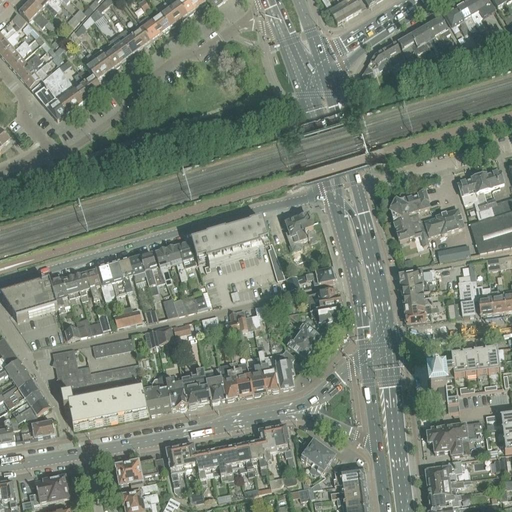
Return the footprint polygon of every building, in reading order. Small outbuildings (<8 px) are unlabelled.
[(54,19),(58,15),(42,0),(33,0),(32,2),(42,12),(45,9),(54,19)] [(54,0),(42,0),(58,15),(61,12),(58,8),(60,6),(54,0)] [(175,0),(179,5),(189,18),(194,15),(193,14),(197,11),(189,0),(175,0)] [(189,0),(197,11),(201,8),(202,9),(207,5),(202,0),(189,0)] [(205,0),(214,11),(223,5),(229,0),(205,0)] [(326,0),(321,0),(322,2),(337,28),(345,23),(337,9),(333,11),(326,0)] [(342,0),(335,0),(340,7),(337,9),(345,23),(353,19),(342,0)] [(342,0),(353,19),(362,13),(356,4),(353,0),(342,0)] [(373,0),(362,0),(368,10),(377,5),(376,4),(373,0)] [(486,0),(475,0),(471,2),(481,20),(494,13),(486,0)] [(491,0),(498,10),(506,5),(502,0),(491,0)] [(361,1),(356,4),(362,13),(367,10),(361,1)] [(39,15),(42,12),(32,2),(26,8),(46,28),(51,32),(54,29),(49,24),(39,15)] [(100,6),(98,5),(95,2),(89,9),(93,13),(100,6)] [(106,2),(98,11),(102,15),(110,8),(106,2)] [(144,2),(139,5),(145,14),(150,10),(144,2)] [(471,2),(463,7),(476,28),(477,30),(482,27),(479,21),(481,20),(471,2)] [(156,11),(161,17),(171,31),(176,28),(175,27),(179,24),(170,11),(165,4),(156,11)] [(179,5),(170,11),(179,24),(183,21),(184,22),(189,18),(179,5)] [(463,7),(456,11),(470,35),(476,32),(474,29),(476,28),(463,7)] [(42,31),(46,28),(26,8),(19,15),(30,25),(32,23),(41,32),(42,31)] [(88,19),(93,13),(89,9),(84,15),(86,17),(88,19)] [(86,17),(84,15),(80,11),(74,18),(80,24),(86,17)] [(98,11),(91,19),(94,24),(103,17),(102,15),(98,11)] [(456,11),(444,18),(451,30),(460,26),(462,30),(460,31),(464,39),(470,35),(456,11)] [(503,20),(507,27),(511,24),(511,15),(503,20)] [(0,35),(0,48),(16,35),(21,31),(27,25),(18,17),(12,22),(16,26),(7,36),(3,32),(0,35)] [(162,37),(152,24),(147,17),(138,24),(143,30),(141,32),(151,46),(158,41),(157,40),(162,37)] [(161,17),(152,24),(162,37),(165,34),(166,35),(171,31),(161,17)] [(80,24),(74,18),(68,24),(74,30),(80,24)] [(91,19),(83,27),(86,30),(94,24),(91,19)] [(440,20),(433,24),(443,41),(446,47),(450,45),(447,39),(451,37),(441,19),(440,20)] [(74,30),(68,24),(62,31),(68,37),(74,30)] [(433,24),(426,28),(433,41),(436,46),(438,44),(440,49),(446,47),(443,41),(433,24)] [(28,26),(23,31),(28,36),(30,35),(33,32),(28,26)] [(87,33),(86,30),(83,27),(75,36),(78,40),(87,33)] [(151,46),(141,32),(138,27),(129,34),(142,51),(146,48),(146,49),(151,46)] [(429,43),(433,41),(426,28),(418,33),(425,45),(425,46),(429,53),(431,56),(435,54),(431,47),(429,43)] [(118,38),(126,48),(134,59),(138,55),(137,54),(142,51),(129,34),(127,31),(118,38)] [(39,38),(33,32),(30,35),(36,41),(39,38)] [(429,53),(425,46),(425,45),(418,33),(411,37),(415,45),(413,46),(413,47),(411,48),(415,54),(416,57),(429,53)] [(82,44),(78,40),(75,36),(74,34),(71,38),(78,47),(82,44)] [(16,35),(0,48),(0,57),(2,59),(12,50),(10,47),(20,39),(16,35)] [(415,54),(411,48),(413,47),(413,46),(415,45),(411,37),(398,44),(397,45),(402,53),(406,59),(415,54)] [(507,37),(497,43),(500,48),(510,42),(507,37)] [(39,38),(36,41),(35,42),(41,48),(45,45),(39,38)] [(134,59),(126,48),(118,38),(109,44),(110,46),(124,64),(128,61),(129,62),(134,59)] [(56,50),(62,43),(58,40),(52,47),(56,50)] [(7,66),(28,48),(25,44),(15,53),(12,50),(2,59),(7,66)] [(51,51),(45,45),(41,48),(47,55),(51,51)] [(405,61),(396,45),(395,46),(382,54),(390,68),(392,71),(404,63),(405,61)] [(497,45),(488,50),(490,54),(497,50),(497,49),(499,48),(497,45)] [(102,52),(106,57),(116,71),(120,68),(119,67),(124,64),(110,46),(102,52)] [(28,48),(7,66),(13,72),(24,63),(21,60),(31,52),(28,48)] [(62,48),(55,55),(56,57),(59,59),(66,52),(62,48)] [(471,48),(463,52),(467,59),(474,55),(471,48)] [(488,50),(481,53),(481,54),(484,58),(491,55),(490,54),(488,50)] [(51,51),(47,54),(53,60),(56,57),(55,55),(51,51)] [(92,59),(96,64),(106,77),(110,74),(111,75),(116,71),(106,57),(102,52),(92,59)] [(474,55),(467,59),(468,61),(481,54),(481,53),(480,52),(474,55)] [(459,53),(452,56),(455,63),(458,68),(466,64),(459,53)] [(379,74),(390,68),(382,54),(375,58),(362,78),(364,84),(375,79),(373,74),(372,72),(377,70),(379,74)] [(102,80),(106,77),(96,64),(92,59),(90,56),(86,59),(88,61),(83,65),(87,71),(93,79),(98,84),(102,81),(102,80)] [(26,66),(24,63),(13,72),(19,79),(39,61),(36,57),(26,66)] [(53,60),(52,61),(57,65),(61,62),(59,60),(59,59),(56,57),(53,60)] [(39,61),(19,79),(24,86),(40,72),(37,70),(43,65),(39,61)] [(455,63),(447,67),(449,72),(458,68),(455,63)] [(40,72),(24,86),(30,93),(41,83),(47,78),(45,75),(51,69),(48,65),(40,72)] [(60,71),(64,76),(73,70),(69,65),(60,71)] [(67,117),(85,105),(75,92),(72,87),(64,76),(60,71),(59,70),(43,84),(51,94),(67,117)] [(437,71),(428,76),(430,80),(439,75),(437,71)] [(82,72),(78,76),(94,98),(103,91),(98,84),(93,79),(89,82),(82,72)] [(421,72),(415,75),(418,82),(424,80),(421,72)] [(78,76),(74,79),(80,88),(75,92),(85,105),(94,98),(78,76)] [(43,84),(32,94),(58,124),(67,117),(51,94),(43,84)] [(0,132),(0,147),(2,150),(10,143),(1,132),(0,132)] [(479,180),(484,195),(491,193),(490,192),(493,191),(493,190),(504,186),(500,174),(486,179),(486,178),(479,180)] [(473,205),(480,224),(499,218),(496,209),(488,211),(487,204),(484,195),(479,180),(472,182),(472,183),(458,187),(465,208),(473,205)] [(427,229),(429,239),(441,236),(442,237),(464,230),(459,213),(436,220),(437,221),(425,225),(425,226),(419,223),(417,215),(430,211),(428,205),(429,205),(426,196),(418,199),(419,199),(405,203),(397,205),(390,217),(391,217),(393,224),(394,224),(409,219),(411,226),(417,225),(427,229)] [(495,202),(487,204),(488,211),(496,209),(497,209),(496,206),(495,202)] [(501,204),(505,216),(510,215),(507,203),(501,204)] [(501,204),(496,206),(497,209),(496,209),(499,218),(505,216),(501,204)] [(511,214),(510,215),(505,216),(499,218),(480,224),(470,227),(479,257),(484,257),(511,251),(511,214)] [(291,236),(287,237),(291,248),(290,249),(292,255),(294,255),(296,261),(305,257),(300,245),(308,242),(308,243),(310,242),(311,246),(317,244),(309,219),(307,220),(302,219),(299,223),(287,227),(291,236)] [(423,249),(429,247),(427,240),(429,239),(427,229),(417,225),(411,226),(409,219),(394,224),(398,237),(397,238),(400,245),(409,243),(408,242),(420,238),(423,249)] [(207,241),(202,242),(192,245),(199,268),(200,268),(200,267),(199,267),(198,265),(207,263),(207,265),(262,250),(261,247),(269,245),(270,247),(269,247),(269,248),(270,247),(264,224),(207,241)] [(190,246),(177,249),(185,272),(197,269),(190,246)] [(270,247),(271,252),(268,252),(278,284),(285,282),(272,247),(270,247)] [(438,254),(440,264),(470,258),(468,248),(438,254)] [(188,283),(185,272),(177,249),(167,252),(169,261),(168,261),(170,269),(171,269),(171,270),(173,269),(176,268),(182,285),(188,283)] [(167,252),(155,256),(160,272),(161,272),(166,285),(168,289),(172,288),(167,272),(167,273),(166,271),(171,270),(171,269),(170,269),(168,261),(169,261),(167,252)] [(155,256),(141,260),(147,283),(154,305),(160,303),(156,288),(166,285),(161,272),(160,272),(155,256)] [(511,270),(511,261),(511,259),(499,261),(501,273),(511,270)] [(141,260),(129,263),(134,281),(136,286),(147,283),(141,260)] [(501,273),(499,261),(486,263),(488,275),(501,273)] [(129,263),(118,267),(127,297),(133,295),(130,282),(134,281),(129,263)] [(127,297),(118,267),(107,270),(115,298),(116,300),(127,297)] [(107,270),(97,273),(101,289),(106,305),(112,303),(111,299),(115,298),(107,270)] [(471,284),(470,279),(469,270),(463,271),(464,279),(464,280),(463,280),(464,285),(465,285),(471,284)] [(334,271),(332,271),(306,277),(308,283),(313,282),(315,288),(335,284),(335,282),(337,281),(336,277),(333,277),(332,272),(334,271)] [(434,272),(399,279),(400,287),(401,286),(403,299),(430,295),(429,288),(427,286),(425,287),(425,285),(435,283),(434,272)] [(86,276),(91,292),(94,303),(100,301),(96,290),(101,289),(97,273),(86,276)] [(75,279),(81,299),(82,304),(89,303),(86,293),(91,292),(86,276),(75,279)] [(481,319),(493,317),(490,290),(483,291),(482,288),(477,289),(476,283),(475,284),(474,278),(470,279),(471,284),(474,304),(479,303),(481,319)] [(75,279),(63,282),(71,308),(77,306),(76,301),(81,299),(75,279)] [(290,294),(301,292),(298,279),(285,282),(290,294)] [(63,282),(50,286),(58,313),(60,317),(66,315),(65,310),(71,308),(63,282)] [(466,297),(460,297),(461,306),(467,305),(474,304),(471,284),(465,285),(466,297)] [(52,315),(56,313),(58,313),(50,286),(43,289),(25,294),(2,301),(4,304),(12,316),(13,316),(14,318),(13,318),(18,325),(33,320),(38,319),(42,318),(43,317),(47,316),(51,315),(52,315)] [(490,290),(493,317),(506,315),(504,299),(503,287),(496,288),(498,300),(491,300),(490,290)] [(310,314),(341,309),(341,308),(342,306),(342,303),(340,302),(339,300),(338,301),(337,293),(318,297),(304,300),(305,307),(309,306),(310,314)] [(238,294),(231,296),(233,304),(240,302),(238,294)] [(431,306),(430,295),(403,299),(405,311),(404,311),(404,314),(437,309),(440,309),(439,305),(431,306)] [(198,315),(198,312),(194,302),(193,299),(182,302),(188,317),(198,315)] [(204,299),(194,302),(198,312),(207,310),(204,299)] [(173,302),(163,305),(168,322),(179,319),(174,305),(173,302)] [(179,319),(188,317),(182,302),(174,305),(179,319)] [(474,304),(467,305),(469,320),(476,319),(474,304)] [(463,321),(469,320),(467,305),(461,306),(463,321)] [(455,314),(456,322),(463,321),(461,306),(454,307),(455,314)] [(272,321),(274,321),(271,308),(263,309),(265,322),(272,321)] [(344,318),(343,311),(341,312),(341,309),(310,314),(311,321),(314,320),(315,324),(319,323),(320,328),(334,325),(334,323),(343,322),(342,318),(344,318)] [(438,315),(437,309),(404,314),(406,326),(407,327),(408,329),(409,328),(432,325),(430,316),(438,315)] [(121,317),(124,330),(136,327),(133,315),(131,310),(120,313),(122,317),(121,317)] [(140,313),(133,315),(136,327),(143,325),(140,313)] [(159,324),(158,319),(156,313),(144,315),(148,327),(159,324)] [(237,315),(241,336),(254,333),(252,319),(245,321),(244,314),(243,313),(237,315)] [(101,325),(104,336),(111,334),(106,315),(98,318),(101,325)] [(231,324),(225,326),(228,339),(241,336),(237,315),(230,316),(231,324)] [(290,318),(301,326),(300,316),(290,318)] [(118,331),(124,330),(121,317),(115,319),(118,331)] [(258,318),(252,319),(254,333),(256,338),(262,336),(259,323),(258,318)] [(217,319),(211,321),(213,333),(220,331),(222,340),(228,339),(225,326),(219,327),(217,319)] [(205,337),(213,335),(213,333),(210,321),(202,323),(205,337)] [(85,329),(78,331),(81,341),(93,338),(89,328),(88,322),(83,323),(85,329)] [(101,325),(89,328),(93,338),(104,336),(101,325)] [(302,336),(298,341),(314,352),(314,351),(315,352),(318,347),(317,347),(321,341),(303,328),(302,330),(298,326),(295,330),(302,336)] [(175,344),(172,330),(156,333),(159,348),(175,344)] [(68,345),(81,341),(77,331),(65,334),(68,345)] [(159,348),(156,333),(145,336),(148,352),(159,349),(159,348)] [(6,372),(19,363),(4,340),(0,342),(0,356),(2,359),(0,360),(0,369),(2,371),(4,370),(6,372)] [(133,341),(127,342),(129,354),(135,353),(133,341)] [(313,353),(314,352),(298,341),(294,346),(291,345),(288,350),(298,358),(305,363),(309,358),(310,358),(313,354),(313,353)] [(127,342),(121,344),(123,356),(129,354),(127,342)] [(121,344),(115,345),(117,357),(123,356),(121,344)] [(109,346),(111,358),(117,357),(115,345),(109,346)] [(103,347),(105,359),(111,358),(109,346),(103,347)] [(103,347),(93,349),(95,361),(105,359),(103,347)] [(498,352),(486,354),(489,377),(489,376),(500,374),(500,375),(501,375),(500,370),(499,364),(498,358),(498,352)] [(91,377),(90,370),(78,372),(75,353),(53,357),(61,398),(62,398),(62,401),(64,407),(96,401),(143,392),(140,378),(134,379),(128,381),(123,382),(117,383),(111,384),(105,385),(99,387),(93,388),(91,377)] [(263,353),(258,354),(259,360),(266,395),(272,394),(272,395),(274,396),(279,395),(279,394),(280,394),(274,362),(274,359),(265,360),(263,353)] [(284,360),(274,362),(280,394),(294,391),(292,381),(294,380),(292,366),(296,360),(286,353),(282,358),(284,360)] [(486,354),(474,355),(477,378),(478,378),(478,377),(488,376),(488,377),(489,377),(486,354)] [(474,355),(463,357),(466,380),(467,380),(467,379),(477,377),(477,378),(474,355)] [(463,357),(452,359),(452,362),(455,381),(455,380),(466,379),(466,380),(463,357)] [(257,370),(248,372),(253,399),(255,399),(260,398),(261,397),(261,396),(266,395),(259,360),(255,361),(257,370)] [(431,384),(429,385),(431,400),(433,400),(434,406),(436,408),(440,408),(440,413),(443,413),(444,418),(455,416),(459,416),(460,416),(458,398),(458,397),(457,397),(457,398),(447,399),(446,392),(446,388),(445,382),(454,380),(455,381),(452,362),(437,364),(437,370),(435,370),(435,375),(432,376),(430,379),(431,384)] [(0,380),(4,378),(5,379),(7,378),(12,384),(27,375),(19,363),(6,372),(4,370),(2,371),(0,372),(0,380)] [(238,364),(233,365),(240,400),(245,399),(246,400),(247,401),(252,400),(252,399),(253,399),(248,372),(247,367),(239,369),(238,364)] [(220,370),(220,371),(226,403),(226,404),(228,404),(234,403),(234,402),(234,401),(240,400),(233,365),(229,366),(229,368),(220,370)] [(214,378),(205,380),(211,406),(211,407),(213,407),(219,406),(220,405),(220,404),(226,403),(220,371),(215,371),(217,380),(215,380),(214,378)] [(182,380),(182,381),(187,410),(189,410),(189,411),(191,412),(196,411),(197,409),(197,408),(211,406),(204,374),(204,372),(190,375),(191,378),(182,380)] [(109,373),(103,374),(105,385),(111,384),(109,373)] [(103,374),(97,376),(99,387),(105,385),(103,374)] [(33,383),(27,375),(12,384),(14,388),(0,397),(0,405),(3,403),(33,383)] [(99,387),(97,376),(91,377),(93,388),(99,387)] [(166,380),(172,414),(179,412),(179,413),(181,414),(185,413),(187,411),(187,410),(182,381),(172,383),(171,378),(165,379),(166,380)] [(157,416),(172,414),(166,380),(166,381),(155,383),(152,386),(153,389),(152,389),(152,391),(144,392),(149,418),(150,418),(151,419),(156,419),(157,416)] [(33,383),(3,403),(9,413),(24,403),(39,393),(33,383)] [(143,392),(96,401),(64,407),(64,410),(64,411),(69,410),(74,433),(149,418),(144,392),(143,393),(143,392)] [(45,402),(39,393),(24,403),(27,407),(12,416),(16,421),(45,402)] [(51,410),(45,402),(16,421),(10,424),(13,433),(21,432),(22,431),(19,426),(26,421),(28,425),(38,422),(37,419),(51,410)] [(511,418),(500,420),(501,420),(503,431),(502,431),(502,432),(511,430),(511,418)] [(0,448),(17,446),(17,445),(15,446),(13,433),(10,424),(3,428),(4,435),(0,435),(0,448)] [(23,444),(23,445),(55,438),(52,425),(22,431),(21,432),(23,444)] [(428,436),(427,436),(427,437),(428,447),(433,446),(435,457),(451,455),(451,460),(469,457),(468,445),(461,446),(461,443),(476,441),(475,435),(483,434),(482,427),(482,425),(462,428),(460,428),(456,429),(454,429),(454,430),(436,432),(436,431),(431,430),(427,432),(428,436)] [(279,431),(273,432),(278,456),(285,454),(286,461),(288,461),(292,460),(287,431),(286,429),(279,431)] [(511,430),(502,432),(503,432),(504,443),(504,444),(511,442),(511,430)] [(267,433),(259,435),(260,437),(261,444),(265,465),(266,465),(273,464),(272,457),(278,456),(273,432),(267,433)] [(249,447),(248,447),(252,468),(260,467),(261,471),(260,472),(261,477),(262,477),(262,478),(268,477),(266,467),(266,465),(265,465),(261,444),(256,445),(254,444),(251,445),(249,447)] [(314,444),(301,463),(306,466),(308,463),(314,467),(325,452),(324,451),(324,450),(320,447),(319,448),(314,444)] [(236,449),(235,450),(239,471),(240,476),(247,474),(249,480),(254,479),(252,468),(248,447),(243,448),(241,446),(237,447),(236,449)] [(186,449),(180,450),(184,474),(191,473),(192,480),(199,478),(195,457),(196,457),(194,450),(194,448),(186,449)] [(227,451),(222,452),(228,486),(229,490),(235,489),(234,484),(235,484),(232,472),(239,471),(235,450),(234,450),(232,448),(228,449),(227,451)] [(174,452),(167,453),(167,455),(175,492),(180,491),(178,476),(184,474),(180,450),(174,452)] [(209,455),(213,476),(213,479),(221,478),(222,487),(228,486),(222,452),(216,453),(214,452),(211,452),(209,455)] [(325,452),(314,467),(319,471),(317,474),(323,478),(336,459),(331,456),(331,455),(327,452),(326,453),(325,452)] [(196,457),(195,457),(199,478),(201,489),(207,488),(206,481),(205,477),(213,476),(209,455),(208,455),(206,453),(202,454),(201,456),(196,457)] [(163,461),(156,463),(156,461),(116,469),(118,476),(117,476),(117,477),(118,477),(119,480),(118,481),(118,482),(117,483),(117,484),(118,485),(118,486),(119,487),(120,487),(120,488),(120,489),(131,487),(131,491),(141,489),(143,488),(142,479),(159,476),(158,470),(165,469),(163,461)] [(429,489),(457,485),(456,477),(462,476),(462,473),(465,473),(464,469),(462,469),(461,464),(449,466),(449,471),(427,474),(428,481),(426,482),(427,486),(429,488),(429,489)] [(357,473),(335,476),(336,483),(334,483),(335,490),(343,488),(365,485),(364,480),(366,478),(365,475),(363,473),(363,472),(357,473)] [(31,504),(22,506),(23,511),(34,511),(34,508),(70,501),(67,489),(68,489),(67,483),(66,483),(65,479),(36,485),(38,496),(30,498),(31,504)] [(292,480),(283,482),(284,488),(284,487),(288,490),(295,489),(297,486),(296,482),(292,480)] [(304,492),(308,492),(311,489),(303,481),(302,483),(304,492)] [(283,482),(269,484),(271,491),(271,493),(282,491),(284,488),(283,482)] [(429,494),(428,496),(429,501),(456,497),(456,491),(464,490),(464,487),(472,486),(472,483),(457,485),(429,489),(430,494),(429,494)] [(17,511),(13,486),(8,486),(6,484),(2,485),(0,488),(4,511),(17,511)] [(143,488),(141,489),(143,496),(159,493),(157,485),(143,488)] [(319,485),(311,489),(308,492),(308,493),(313,493),(322,491),(319,485)] [(341,496),(331,497),(332,503),(366,498),(366,493),(367,491),(367,487),(365,486),(365,485),(344,488),(345,495),(341,496)] [(308,493),(308,492),(304,492),(304,493),(298,494),(301,505),(310,503),(308,493)] [(499,493),(500,505),(508,504),(507,492),(499,493)] [(126,511),(151,511),(150,505),(161,503),(159,496),(141,500),(140,495),(122,499),(124,508),(126,507),(126,511)] [(196,508),(204,506),(203,497),(189,500),(190,505),(196,508)] [(456,497),(429,501),(430,511),(444,511),(458,510),(457,503),(461,502),(460,497),(456,497)] [(367,503),(366,498),(332,503),(332,504),(337,503),(338,509),(343,509),(343,511),(360,511),(368,511),(368,510),(370,508),(369,505),(367,503)] [(171,501),(165,511),(173,511),(174,511),(176,511),(180,506),(171,501)] [(263,502),(256,503),(258,511),(264,510),(263,502)]
